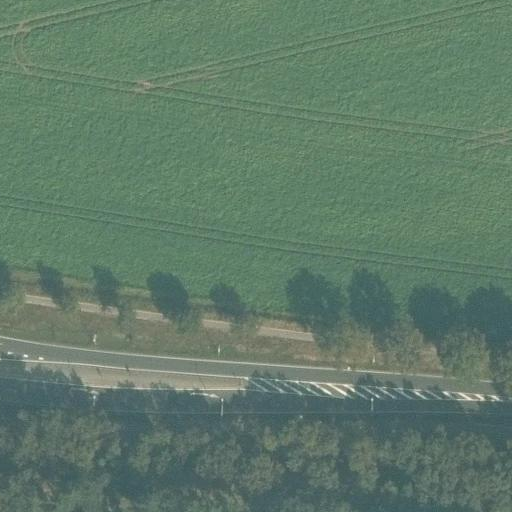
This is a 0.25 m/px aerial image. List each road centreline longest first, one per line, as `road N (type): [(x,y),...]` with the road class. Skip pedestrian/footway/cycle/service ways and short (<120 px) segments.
road 1 (primary): [(419,391),(0,345)]
road 2 (primary): [(0,390),(47,399),(231,404),(419,391)]
